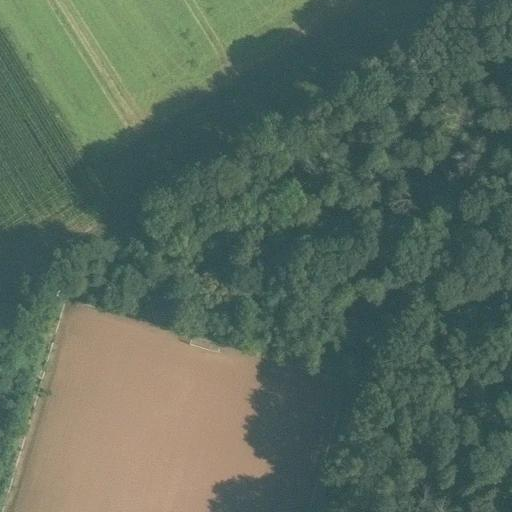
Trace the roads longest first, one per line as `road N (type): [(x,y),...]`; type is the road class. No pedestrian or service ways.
road 1 (track): [(485,0),(0,298)]
road 2 (track): [(511,349),(128,235),(120,225)]
road 3 (track): [(417,322),(362,511)]
